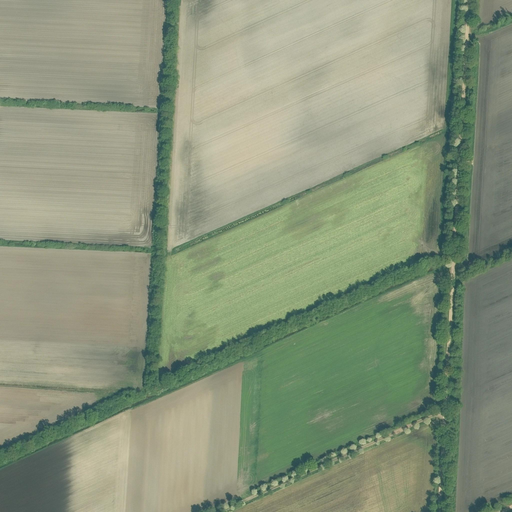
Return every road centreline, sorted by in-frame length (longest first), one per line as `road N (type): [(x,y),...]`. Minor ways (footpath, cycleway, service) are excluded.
road 1 (track): [(468,0),(440,511)]
road 2 (track): [(445,412),(221,511)]
